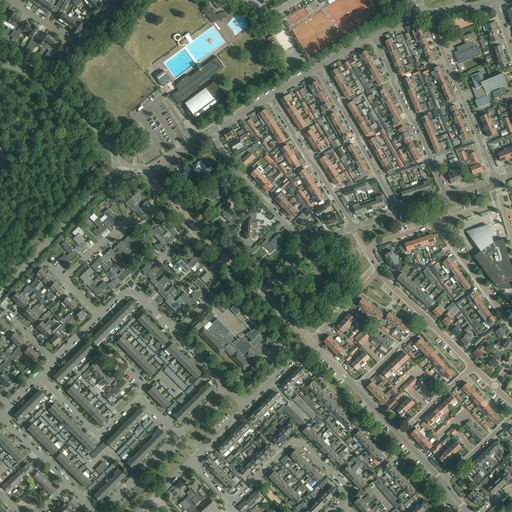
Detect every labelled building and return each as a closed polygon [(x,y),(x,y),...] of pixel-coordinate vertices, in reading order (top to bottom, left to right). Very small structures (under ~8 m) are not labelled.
[(44,0),(39,7),(44,11),(49,3),(51,1),(48,0),(47,2),(44,0)] [(49,3),(44,11),(50,14),(54,7),(52,5),(54,1),(52,0),(51,0),(51,1),(49,3)] [(92,0),(88,5),(92,9),(98,3),(95,0),(92,0)] [(218,9),(227,5),(225,0),(215,0),(213,2),(218,9)] [(92,9),(90,11),(95,15),(93,16),(96,19),(101,14),(99,11),(104,7),(99,2),(98,3),(92,9)] [(226,13),(227,12),(226,12),(226,11),(216,15),(210,7),(204,11),(213,23),(228,17),(226,13)] [(16,15),(16,16),(17,14),(12,11),(5,21),(10,24),(16,15)] [(63,24),(68,16),(63,13),(58,20),(63,24)] [(16,15),(10,24),(15,28),(21,19),(16,16),(16,15)] [(68,16),(63,24),(68,27),(74,17),(72,15),(70,18),(68,16)] [(463,15),(462,26),(471,26),(471,15),(463,15)] [(74,17),(68,27),(73,30),(78,23),(75,21),(77,19),(74,17)] [(73,30),(72,32),(77,35),(81,29),(84,31),(88,25),(85,23),(84,25),(79,21),(78,23),(73,30)] [(490,22),(484,24),(484,26),(486,26),(488,31),(496,29),(494,23),(491,24),(490,22)] [(33,27),(32,26),(27,23),(21,32),(27,35),(33,27)] [(33,27),(27,35),(32,39),(39,29),(33,25),(32,26),(33,27)] [(423,33),(421,28),(415,30),(413,31),(415,37),(423,33)] [(496,29),(488,31),(490,37),(498,34),(496,29)] [(473,46),(474,46),(478,44),(473,32),(462,37),(465,43),(466,44),(466,45),(469,44),(470,46),(472,45),(473,46)] [(49,38),(50,36),(45,33),(38,43),(43,47),(49,38)] [(426,39),(423,33),(415,37),(417,42),(420,41),(426,39)] [(403,41),(405,40),(402,34),(396,36),(398,43),(403,41)] [(490,37),(491,40),(489,40),(491,46),(497,44),(496,41),(499,40),(498,34),(490,37)] [(271,44),(276,41),(273,36),(267,39),(271,44)] [(54,41),(49,38),(43,47),(48,50),(54,41)] [(393,45),(391,39),(385,42),(387,47),(393,45)] [(420,45),(421,47),(422,47),(428,45),(426,39),(420,41),(421,44),(420,45)] [(459,64),(481,54),(477,46),(474,48),(473,46),(472,45),(470,46),(469,44),(466,45),(466,44),(457,48),(459,51),(455,53),(456,55),(459,64)] [(497,44),(491,46),(490,46),(492,52),(494,51),(495,54),(503,51),(501,45),(498,46),(497,44)] [(65,46),(64,47),(61,45),(56,53),(59,55),(58,56),(63,60),(70,50),(70,49),(70,48),(66,45),(66,46),(65,46)] [(395,50),(393,45),(387,47),(390,53),(395,50)] [(428,45),(422,47),(421,47),(419,48),(422,54),(424,53),(430,50),(428,45)] [(399,49),(395,50),(390,53),(392,59),(401,55),(399,49)] [(369,56),(366,51),(362,53),(361,50),(355,53),(357,56),(359,55),(362,60),(364,59),(369,56)] [(433,56),(430,50),(424,53),(427,58),(433,56)] [(497,59),(505,57),(503,51),(495,54),(496,57),(494,58),(494,60),(497,59)] [(50,55),(46,61),(50,64),(54,58),(50,55)] [(401,55),(392,59),(394,64),(400,62),(403,60),(401,55)] [(369,56),(364,59),(367,64),(372,61),(369,56)] [(425,61),(428,60),(429,64),(435,61),(433,56),(427,58),(425,59),(425,61)] [(188,97),(193,92),(198,89),(197,87),(224,67),(216,57),(202,67),(200,65),(196,67),(198,70),(189,77),(188,75),(177,83),(178,84),(175,86),(178,90),(178,91),(179,92),(173,97),(175,100),(178,99),(182,105),(190,99),(188,97)] [(505,57),(497,59),(499,65),(497,66),(498,68),(505,66),(504,64),(507,63),(505,57)] [(372,61),(367,64),(370,70),(375,67),(372,61)] [(421,65),(419,61),(416,63),(418,68),(419,69),(422,70),(425,68),(424,64),(421,65)] [(344,64),(347,70),(352,68),(348,62),(344,64)] [(401,64),(400,62),(394,64),(397,70),(407,65),(405,66),(404,63),(401,64)] [(407,65),(397,70),(399,75),(401,74),(402,77),(413,73),(412,70),(409,71),(407,65)] [(433,69),(435,71),(431,73),(433,76),(434,75),(442,72),(439,66),(433,69)] [(375,67),(370,70),(366,71),(368,74),(369,74),(370,76),(378,72),(375,67)] [(342,73),(339,68),(330,73),(332,77),(334,76),(335,78),(342,73)] [(420,71),(419,71),(418,70),(413,73),(414,76),(419,74),(420,76),(421,79),(423,78),(422,75),(420,71)] [(164,71),(155,77),(163,87),(171,81),(164,71)] [(381,77),(378,72),(370,76),(373,81),(374,81),(381,77)] [(444,77),(442,72),(434,75),(436,80),(438,80),(444,77)] [(503,74),(485,81),(481,72),(471,76),(475,87),(473,88),(478,99),(475,100),(478,109),(491,103),(490,101),(491,100),(495,98),(492,93),(504,88),(508,86),(508,85),(507,86),(506,84),(507,84),(504,76),(503,76),(502,75),(503,74)] [(345,78),(342,73),(335,78),(338,83),(343,80),(345,78)] [(384,82),(381,77),(374,81),(375,84),(377,82),(379,85),(384,82)] [(444,77),(438,80),(439,82),(436,84),(438,86),(446,83),(444,77)] [(343,80),(338,83),(341,88),(346,85),(343,80)] [(320,87),(317,81),(309,86),(312,91),(320,87)] [(415,81),(405,85),(408,91),(413,89),(412,86),(416,84),(415,81)] [(193,102),(191,103),(190,101),(184,106),(190,114),(189,115),(190,116),(191,116),(192,118),(193,118),(214,102),(224,95),(214,82),(204,89),(205,90),(191,100),(193,102)] [(368,84),(368,85),(364,86),(367,92),(366,92),(368,95),(372,92),(372,93),(377,90),(376,87),(371,89),(368,84)] [(346,85),(341,88),(344,93),(351,89),(349,86),(347,87),(346,85)] [(312,91),(315,96),(317,95),(323,92),(320,87),(312,91)] [(449,88),(443,91),(444,94),(440,95),(442,98),(451,94),(449,88)] [(504,88),(492,93),(495,98),(495,99),(500,96),(501,99),(511,95),(510,92),(507,93),(504,88)] [(356,96),(351,89),(344,93),(347,99),(347,98),(348,100),(356,96)] [(380,98),(388,94),(385,89),(377,93),(380,98)] [(319,97),(317,99),(318,101),(320,100),(326,97),(323,92),(317,95),(319,97)] [(364,102),(368,100),(364,93),(363,93),(353,99),(354,101),(363,96),(366,101),(364,102)] [(391,99),(388,94),(380,98),(383,104),(391,99)] [(442,98),(445,106),(452,104),(450,101),(453,100),(451,94),(442,98)] [(284,105),(291,101),(287,96),(281,100),(284,105)] [(320,100),(318,101),(319,103),(318,103),(320,107),(329,102),(326,97),(320,100)] [(391,99),(383,104),(386,109),(389,107),(394,105),(391,99)] [(291,101),(284,105),(287,110),(294,106),(292,103),(294,102),(292,100),(291,101)] [(356,107),(353,101),(348,105),(351,110),(356,107)] [(329,102),(320,107),(323,111),(321,112),(323,115),(332,110),(331,108),(332,107),(329,102)] [(420,105),(415,108),(417,113),(425,110),(424,107),(425,106),(424,104),(420,105)] [(356,107),(351,110),(354,115),(362,110),(359,105),(356,107)] [(397,110),(394,105),(389,107),(391,113),(397,110)] [(455,105),(450,108),(447,109),(450,114),(458,111),(455,105)] [(294,106),(287,110),(291,115),(297,111),(294,106)] [(257,115),(260,120),(263,118),(270,114),(266,109),(257,115)] [(362,110),(354,115),(357,120),(365,116),(362,110)] [(397,110),(391,113),(394,118),(400,115),(397,110)] [(300,116),(297,111),(291,115),(294,120),(300,116)] [(460,116),(458,111),(450,114),(449,114),(452,120),(454,119),(460,116)] [(338,118),(335,113),(333,114),(331,112),(325,115),(328,119),(329,123),(338,118)] [(491,119),(489,113),(480,117),(482,122),(491,119)] [(270,114),(263,118),(260,120),(264,125),(267,123),(273,119),(270,114)] [(400,115),(394,118),(392,119),(395,124),(393,125),(394,128),(402,123),(401,121),(403,120),(400,115)] [(304,121),(300,116),(294,120),(297,125),(304,121)] [(365,116),(357,120),(360,125),(368,121),(365,116)] [(482,122),(484,127),(493,124),(492,121),(495,120),(494,118),(494,117),(491,119),(482,122)] [(341,123),(338,118),(329,123),(332,128),(341,123)] [(267,123),(268,126),(265,128),(267,130),(270,128),(270,129),(276,124),(273,119),(267,123)] [(304,121),(297,125),(301,130),(307,126),(305,123),(307,122),(306,119),(304,121)] [(432,120),(430,122),(424,124),(426,129),(435,126),(432,120)] [(368,121),(360,125),(363,131),(371,126),(368,121)] [(457,124),(452,126),(455,132),(456,131),(465,128),(463,122),(457,124)] [(494,126),(497,125),(496,122),(493,124),(484,127),(486,132),(495,129),(494,126)] [(338,131),(344,128),(341,123),(332,128),(335,133),(338,131)] [(276,124),(270,129),(273,134),(279,130),(276,124)] [(366,136),(374,131),(372,128),(374,127),(372,125),(371,126),(363,131),(366,136)] [(435,126),(426,129),(428,135),(434,132),(437,131),(435,126)] [(399,137),(407,132),(404,127),(396,131),(399,137)] [(338,131),(335,133),(338,138),(339,138),(347,134),(344,128),(338,131)] [(465,128),(456,131),(458,137),(459,136),(467,133),(465,128)] [(234,129),(231,131),(231,130),(224,134),(226,138),(232,135),(234,137),(237,135),(234,129)] [(309,139),(315,135),(312,129),(305,133),(309,139)] [(497,134),(495,129),(486,132),(489,137),(497,134)] [(283,135),(279,130),(273,134),(276,138),(276,139),(283,135)] [(242,140),(251,135),(248,131),(239,136),(242,140)] [(408,134),(407,132),(399,137),(398,137),(399,140),(403,138),(404,141),(410,138),(411,137),(409,134),(408,134)] [(469,139),(467,133),(459,136),(463,145),(471,142),(469,139)] [(347,134),(339,138),(344,146),(351,141),(350,139),(347,134)] [(378,139),(375,134),(368,139),(369,141),(372,147),(380,142),(382,141),(380,138),(378,139)] [(276,139),(276,138),(275,139),(276,141),(278,140),(280,144),(286,140),(283,135),(276,139)] [(318,140),(315,135),(309,139),(312,144),(318,140)] [(410,138),(404,141),(407,146),(413,143),(410,138)] [(239,149),(244,146),(240,139),(231,145),(234,150),(238,148),(239,149)] [(312,144),(315,149),(321,145),(320,142),(318,140),(312,144)] [(380,142),(372,147),(375,152),(383,147),(380,142)] [(439,144),(433,146),(435,152),(436,151),(437,154),(445,151),(442,142),(439,143),(439,144)] [(413,143),(407,146),(405,147),(406,149),(408,152),(416,148),(413,143)] [(353,144),(347,147),(344,149),(346,151),(349,150),(350,152),(350,153),(356,150),(353,144)] [(282,146),(280,147),(275,150),(277,154),(282,150),(284,154),(291,150),(287,145),(283,148),(282,146)] [(321,145),(315,149),(318,154),(325,150),(321,145)] [(383,147),(375,152),(378,157),(383,154),(386,152),(383,147)] [(416,148),(408,152),(411,158),(412,157),(413,156),(419,153),(416,148)] [(502,149),(497,151),(501,162),(507,160),(503,151),(502,149)] [(511,158),(508,149),(503,151),(507,160),(511,158)] [(284,154),(281,156),(283,159),(286,157),(288,160),(294,155),(295,154),(293,151),(292,152),(291,150),(284,154)] [(350,153),(350,152),(347,154),(350,159),(351,159),(353,158),(359,155),(356,150),(350,153)] [(467,165),(469,164),(474,175),(474,174),(475,175),(477,174),(477,173),(483,170),(481,166),(480,164),(475,152),(470,154),(469,152),(465,153),(464,151),(459,153),(462,161),(465,160),(467,165)] [(245,166),(250,162),(250,163),(255,158),(250,153),(241,162),(245,166)] [(419,153),(413,156),(416,162),(422,159),(419,153)] [(386,159),(383,154),(378,157),(381,162),(386,159)] [(261,161),(264,164),(270,158),(267,155),(261,161)] [(297,160),(294,155),(288,160),(291,164),(297,160)] [(353,158),(351,159),(352,161),(355,160),(356,163),(362,160),(359,155),(353,158)] [(329,161),(326,156),(320,160),(323,165),(329,161)] [(389,157),(386,159),(381,162),(384,167),(392,163),(389,157)] [(332,159),(329,161),(323,165),(326,170),(332,166),(331,163),(334,161),(332,159)] [(300,165),(297,160),(291,164),(294,170),(300,165)] [(356,163),(358,166),(355,167),(357,170),(359,168),(365,165),(362,160),(356,163)] [(197,173),(199,171),(206,178),(210,174),(209,173),(213,169),(210,167),(207,169),(203,165),(204,164),(201,161),(199,162),(200,164),(194,170),(197,173)] [(455,181),(464,178),(458,162),(451,164),(452,169),(450,170),(451,173),(452,173),(455,181)] [(384,167),(387,173),(395,168),(392,163),(384,167)] [(368,170),(365,165),(359,168),(357,170),(361,177),(363,177),(369,174),(367,171),(368,170)] [(332,166),(326,170),(329,175),(336,171),(332,166)] [(191,170),(188,167),(180,175),(184,180),(187,178),(186,177),(188,175),(187,174),(191,170)] [(261,174),(256,169),(251,175),(255,179),(261,174)] [(299,180),(302,178),(308,174),(305,169),(299,173),(300,176),(298,177),(299,180)] [(281,175),(282,176),(283,174),(281,171),(279,173),(274,178),(276,180),(281,175)] [(339,175),(336,171),(329,175),(333,180),(339,176),(339,175)] [(261,174),(255,179),(259,183),(265,178),(261,174)] [(311,179),(308,174),(302,178),(305,183),(311,179)] [(339,176),(333,180),(336,185),(342,181),(340,178),(343,177),(341,174),(339,175),(339,176)] [(265,178),(259,183),(263,187),(269,182),(272,179),(271,177),(270,178),(267,176),(265,178)] [(311,179),(305,183),(307,186),(305,187),(307,189),(315,184),(311,179)] [(376,179),(370,181),(371,184),(372,187),(378,185),(376,179)] [(426,182),(425,179),(423,180),(424,185),(426,191),(432,189),(429,181),(426,182)] [(284,183),(281,187),(283,189),(290,183),(287,180),(284,183)] [(273,186),(269,182),(263,187),(268,192),(269,191),(271,193),(277,188),(274,185),(273,186)] [(409,187),(406,188),(409,196),(415,195),(412,186),(411,183),(408,184),(409,187)] [(315,184),(307,189),(308,192),(310,191),(312,193),(318,189),(315,184)] [(418,184),(412,186),(415,195),(420,193),(419,187),(418,184)] [(211,198),(212,199),(213,199),(215,199),(215,198),(216,198),(216,197),(220,197),(217,185),(210,187),(209,188),(208,187),(205,189),(209,195),(208,195),(209,198),(211,198)] [(353,187),(344,190),(345,196),(355,193),(354,189),(353,187)] [(178,192),(184,198),(187,195),(181,189),(178,192)] [(312,193),(314,196),(312,197),(313,199),(315,198),(321,194),(318,189),(312,193)] [(279,204),(285,198),(283,196),(285,194),(283,192),(275,199),(276,201),(275,202),(278,204),(279,203),(279,204)] [(135,212),(138,209),(136,206),(135,207),(133,205),(139,198),(135,194),(125,204),(127,207),(126,207),(129,210),(130,209),(134,213),(135,212)] [(321,194),(315,198),(313,199),(311,201),(313,203),(317,201),(318,203),(325,199),(321,194)] [(383,196),(382,196),(381,196),(375,198),(376,198),(379,207),(384,205),(383,199),(384,199),(383,195),(383,196)] [(279,204),(283,208),(289,202),(286,200),(285,198),(279,204)] [(289,202),(283,208),(285,210),(284,211),(286,213),(287,212),(293,207),(291,204),(296,200),(294,198),(289,202)] [(376,198),(370,200),(373,209),(379,207),(376,198)] [(373,209),(370,200),(364,202),(367,211),(373,209)] [(145,202),(138,209),(135,212),(144,221),(149,217),(146,214),(146,215),(143,213),(150,206),(145,202)] [(364,202),(359,204),(360,207),(362,213),(367,211),(364,202)] [(293,207),(287,212),(292,217),(297,211),(295,209),(298,206),(296,204),(293,207)] [(308,207),(305,204),(300,209),(302,212),(308,207)] [(356,215),(356,214),(356,216),(360,215),(359,213),(362,213),(360,207),(359,204),(358,204),(353,206),(356,215)] [(230,208),(228,205),(222,210),(224,213),(222,214),(227,219),(231,216),(233,218),(230,220),(234,224),(237,222),(236,221),(239,218),(230,208)] [(326,209),(324,205),(315,210),(318,214),(326,209)] [(200,212),(205,216),(210,211),(206,206),(200,212)] [(312,212),(308,207),(303,212),(306,215),(307,217),(312,212)] [(108,209),(103,213),(107,217),(102,222),(108,228),(118,219),(108,209)] [(337,221),(335,216),(334,213),(323,217),(326,225),(327,226),(336,223),(335,222),(337,221)] [(213,216),(204,224),(207,227),(215,219),(213,216)] [(102,222),(97,217),(93,221),(93,222),(100,228),(97,231),(96,229),(93,232),(98,237),(108,228),(102,222)] [(312,230),(314,223),(301,219),(300,225),(308,227),(308,229),(312,230)] [(245,224),(245,229),(243,229),(242,229),(241,231),(240,232),(241,234),(243,234),(244,234),(244,238),(252,239),(253,225),(256,225),(256,221),(248,220),(247,222),(246,224),(245,224)] [(179,235),(169,224),(166,221),(161,225),(171,235),(168,238),(167,236),(165,238),(165,239),(168,242),(170,244),(179,235)] [(493,242),(491,236),(488,225),(467,232),(481,251),(474,257),(481,266),(482,266),(483,268),(482,268),(495,285),(496,285),(498,287),(500,288),(502,289),(504,288),(505,288),(507,288),(509,288),(511,288),(511,267),(510,260),(509,261),(509,258),(504,239),(493,242)] [(78,227),(75,230),(78,232),(81,235),(84,233),(78,227)] [(165,239),(165,238),(155,228),(149,234),(153,238),(154,236),(160,243),(158,245),(156,244),(154,246),(159,251),(168,242),(165,239)] [(132,233),(122,242),(127,247),(130,245),(128,244),(131,241),(137,248),(141,243),(132,233)] [(276,248),(284,240),(285,240),(279,234),(272,241),(272,242),(270,244),(270,243),(267,240),(261,246),(263,248),(265,246),(266,247),(266,248),(272,253),(271,253),(271,254),(277,248),(276,248)] [(74,250),(77,253),(78,254),(87,245),(77,235),(73,239),(79,245),(77,248),(76,247),(74,250)] [(432,245),(431,243),(435,242),(432,235),(426,237),(429,246),(432,245)] [(426,237),(419,239),(421,246),(422,249),(426,248),(426,247),(429,246),(426,237)] [(419,239),(412,242),(414,249),(418,248),(421,246),(419,239)] [(74,250),(67,243),(65,240),(61,244),(64,247),(63,247),(69,254),(67,256),(66,256),(63,258),(68,263),(77,253),(74,250)] [(121,241),(112,250),(116,255),(118,252),(120,249),(127,256),(131,251),(127,247),(122,242),(121,241)] [(407,251),(413,249),(413,251),(415,251),(414,249),(412,242),(405,244),(407,251)] [(111,249),(101,258),(106,263),(108,260),(107,259),(110,257),(116,263),(121,259),(116,255),(112,250),(111,249)] [(387,261),(396,257),(400,254),(399,251),(394,254),(392,251),(384,255),(387,261)] [(440,259),(445,255),(442,251),(437,255),(438,257),(440,259)] [(201,268),(206,264),(197,255),(187,264),(191,269),(197,263),(200,265),(198,267),(199,267),(198,269),(199,270),(201,269),(201,268)] [(106,263),(101,258),(100,257),(91,266),(95,271),(98,268),(97,268),(100,265),(106,271),(110,267),(106,263)] [(396,257),(387,261),(391,267),(394,265),(397,271),(402,268),(399,263),(396,257)] [(442,263),(446,268),(453,262),(449,257),(448,258),(446,257),(441,261),(442,263)] [(191,269),(187,264),(181,259),(172,268),(176,273),(179,270),(178,269),(180,267),(186,273),(191,269)] [(449,272),(452,271),(457,267),(453,262),(446,268),(449,272)] [(117,278),(120,281),(121,282),(131,273),(121,263),(117,267),(123,274),(121,276),(120,275),(117,278)] [(152,270),(149,267),(150,267),(148,264),(142,270),(144,272),(143,273),(146,276),(147,275),(151,279),(154,276),(161,269),(157,265),(152,270)] [(206,264),(201,268),(204,271),(205,270),(207,272),(200,279),(205,283),(215,273),(212,270),(213,269),(211,267),(210,268),(206,264)] [(451,275),(453,277),(460,272),(457,267),(452,271),(453,273),(451,275)] [(36,274),(38,277),(29,286),(31,288),(35,284),(38,281),(40,279),(46,273),(44,272),(45,271),(42,268),(42,269),(41,269),(39,271),(37,269),(32,273),(34,276),(36,274)] [(79,277),(83,282),(83,283),(85,286),(86,285),(88,287),(93,282),(91,279),(89,281),(87,279),(94,272),(89,268),(79,277)] [(430,274),(432,273),(428,268),(426,268),(423,271),(428,277),(429,275),(430,276),(431,275),(430,274)] [(120,281),(117,278),(110,271),(106,275),(112,281),(109,284),(109,283),(106,285),(107,287),(109,288),(111,290),(120,281)] [(453,277),(456,282),(464,277),(460,272),(453,277)] [(50,278),(46,273),(40,279),(45,284),(50,278)] [(402,284),(407,278),(402,273),(397,279),(402,284)] [(429,275),(428,277),(429,279),(429,280),(432,283),(434,281),(436,279),(432,273),(430,274),(431,275),(430,276),(429,275)] [(154,276),(151,279),(150,281),(159,290),(162,287),(169,280),(164,276),(158,282),(156,279),(154,276)] [(460,287),(462,285),(467,281),(464,277),(456,282),(460,287)] [(407,278),(402,284),(408,288),(413,283),(413,282),(407,278)] [(196,290),(194,292),(199,298),(208,289),(198,279),(194,283),(200,289),(198,292),(196,290)] [(413,283),(408,288),(413,293),(420,286),(421,284),(416,279),(413,282),(413,283)] [(31,288),(33,291),(38,286),(37,286),(40,283),(38,281),(35,284),(31,288)] [(466,290),(471,286),(467,281),(462,285),(466,290)] [(49,293),(46,295),(49,298),(59,287),(55,282),(49,288),(51,290),(49,292),(49,293)] [(93,282),(88,287),(97,296),(107,287),(106,285),(103,282),(97,288),(94,286),(95,285),(93,282)] [(162,287),(159,290),(157,291),(166,301),(169,298),(170,297),(176,291),(172,286),(166,293),(163,290),(164,289),(162,287)] [(420,286),(413,293),(418,298),(424,292),(421,290),(422,288),(420,286)] [(64,291),(59,287),(49,298),(51,300),(56,295),(58,297),(64,291)] [(448,294),(446,292),(445,291),(436,300),(439,303),(448,294)] [(475,291),(467,297),(470,302),(473,300),(478,296),(475,291)] [(199,298),(194,292),(191,295),(193,297),(190,299),(184,293),(180,297),(184,302),(190,307),(199,298)] [(426,295),(424,292),(418,298),(424,303),(429,297),(431,295),(428,292),(426,295)] [(22,297),(24,295),(22,293),(19,295),(17,293),(12,298),(16,303),(22,297)] [(460,293),(453,298),(456,301),(462,296),(460,293)] [(67,306),(73,301),(68,296),(62,302),(67,306)] [(462,297),(455,302),(457,305),(460,303),(464,300),(466,299),(464,296),(462,297)] [(471,305),(475,303),(477,305),(482,301),(478,296),(473,300),(470,302),(469,303),(471,305)] [(26,302),(22,297),(16,303),(21,308),(26,302)] [(174,312),(184,302),(180,297),(173,303),(171,301),(172,299),(170,297),(169,298),(166,301),(165,302),(174,312)] [(434,302),(429,297),(424,303),(429,308),(434,302)] [(361,312),(361,311),(367,302),(362,299),(358,305),(360,306),(358,310),(361,312)] [(46,308),(49,310),(55,304),(53,301),(46,308)] [(73,301),(67,306),(72,311),(77,305),(73,301)] [(437,305),(439,306),(433,312),(436,314),(435,315),(437,317),(438,317),(444,311),(441,309),(445,305),(441,301),(437,305)] [(482,301),(477,305),(480,310),(485,306),(482,301)] [(129,302),(125,306),(130,312),(135,308),(129,302)] [(367,302),(361,311),(366,314),(372,305),(367,302)] [(449,311),(455,305),(453,302),(446,309),(449,311)] [(36,305),(31,311),(28,308),(30,307),(28,305),(23,310),(25,312),(23,314),(28,318),(38,308),(36,305)] [(241,312),(234,305),(230,309),(237,316),(241,312)] [(371,318),(373,315),(377,309),(372,305),(366,314),(371,318)] [(463,316),(455,305),(449,311),(454,317),(455,316),(459,320),(463,316)] [(130,312),(125,306),(121,310),(126,316),(130,312)] [(478,311),(482,316),(489,311),(485,306),(480,310),(478,311)] [(38,308),(28,318),(32,323),(34,322),(36,324),(40,320),(42,317),(37,313),(40,310),(38,308)] [(385,314),(377,309),(373,315),(378,318),(378,319),(380,321),(385,314)] [(76,320),(79,322),(86,315),(81,310),(76,315),(79,318),(76,320)] [(121,310),(116,315),(122,320),(126,316),(121,310)] [(258,352),(262,348),(265,351),(273,343),(267,337),(264,340),(259,335),(262,332),(257,328),(246,335),(252,340),(249,343),(246,340),(242,340),(242,339),(237,339),(238,340),(236,341),(228,334),(231,332),(218,319),(212,324),(209,322),(215,316),(211,311),(193,328),(198,333),(203,327),(204,327),(198,333),(220,355),(225,350),(232,357),(232,358),(244,370),(246,371),(244,373),(250,378),(258,370),(250,361),(256,354),(258,356),(260,354),(258,352)] [(482,316),(485,321),(492,316),(489,311),(482,316)] [(42,317),(44,320),(50,314),(48,312),(42,317)] [(449,320),(453,316),(449,312),(445,316),(446,317),(443,321),(448,327),(452,323),(449,320)] [(70,313),(63,319),(61,321),(64,323),(72,315),(70,313)] [(385,319),(390,322),(394,316),(389,313),(385,319)] [(350,314),(346,318),(351,323),(353,325),(355,323),(353,321),(355,319),(350,314)] [(116,315),(112,319),(118,324),(122,320),(116,315)] [(148,319),(143,315),(138,320),(142,325),(148,319)] [(390,322),(395,326),(399,319),(394,316),(390,322)] [(467,322),(463,316),(460,319),(462,320),(458,324),(455,327),(456,327),(451,332),(456,337),(457,336),(461,333),(459,330),(467,322)] [(485,321),(490,328),(496,323),(495,321),(496,321),(492,316),(485,321)] [(346,318),(341,323),(347,328),(351,323),(346,318)] [(112,319),(108,323),(113,329),(118,324),(112,319)] [(152,323),(148,319),(142,325),(146,329),(152,323)] [(395,326),(398,327),(395,331),(398,332),(400,329),(404,322),(399,319),(395,326)] [(54,323),(52,321),(49,324),(47,326),(41,332),(46,337),(51,331),(49,328),(54,323)] [(41,332),(47,326),(42,322),(36,327),(41,332)] [(400,329),(405,332),(410,326),(404,322),(400,329)] [(5,323),(0,328),(0,333),(2,331),(5,333),(10,328),(5,323)] [(52,331),(54,333),(62,325),(59,323),(52,331)] [(113,329),(108,323),(104,327),(109,333),(113,329)] [(156,327),(152,323),(146,329),(150,333),(156,327)] [(343,332),(347,328),(341,323),(337,327),(343,332)] [(104,327),(99,331),(105,337),(109,333),(104,327)] [(160,332),(156,327),(150,333),(154,337),(160,332)] [(65,336),(60,331),(61,331),(59,328),(55,332),(57,334),(56,335),(50,341),(55,346),(65,336)] [(493,328),(488,332),(490,334),(492,333),(495,337),(496,336),(499,339),(506,334),(505,334),(501,328),(496,332),(493,328)] [(360,333),(366,339),(369,337),(363,330),(360,333)] [(105,337),(99,331),(95,335),(101,341),(105,337)] [(164,336),(160,332),(154,337),(158,342),(164,336)] [(464,338),(461,340),(461,341),(460,342),(464,345),(465,347),(466,346),(473,339),(471,336),(467,332),(463,337),(464,338)] [(14,343),(19,337),(15,333),(9,338),(14,343)] [(360,333),(357,335),(364,342),(366,339),(360,333)] [(376,342),(380,337),(374,333),(370,338),(376,342)] [(101,341),(95,335),(91,340),(96,346),(101,341)] [(364,342),(357,335),(355,338),(356,340),(361,345),(364,342)] [(164,336),(158,342),(163,346),(169,340),(164,336)] [(324,341),(328,345),(334,340),(330,336),(324,341)] [(384,339),(380,337),(376,342),(382,346),(386,340),(385,340),(387,337),(386,336),(384,339)] [(484,338),(482,336),(479,338),(479,337),(473,343),(476,346),(484,338)] [(19,337),(14,343),(12,345),(14,348),(16,345),(19,348),(24,342),(19,337)] [(121,347),(127,341),(122,337),(117,342),(121,347)] [(415,344),(420,348),(425,343),(421,338),(415,344)] [(473,353),(473,354),(477,359),(478,358),(479,358),(484,353),(483,353),(482,351),(485,348),(486,347),(486,343),(485,342),(487,340),(485,338),(484,338),(476,346),(478,348),(473,353)] [(328,345),(332,350),(338,345),(340,343),(336,339),(334,340),(328,345)] [(511,344),(511,343),(507,340),(507,341),(504,339),(496,345),(502,349),(506,352),(508,350),(511,344)] [(392,344),(386,340),(382,346),(388,350),(392,344)] [(131,345),(127,341),(121,347),(125,351),(131,345)] [(83,348),(89,353),(93,349),(87,343),(83,348)] [(420,348),(424,353),(429,347),(425,343),(420,348)] [(171,354),(176,348),(172,344),(166,350),(171,354)] [(135,350),(131,345),(125,351),(129,355),(135,350)] [(332,350),(337,354),(344,348),(342,346),(341,348),(338,345),(332,350)] [(24,353),(26,355),(24,357),(26,359),(28,357),(34,352),(29,347),(24,353)] [(424,353),(428,357),(433,352),(429,347),(424,353)] [(83,348),(79,352),(84,357),(89,353),(83,348)] [(176,348),(171,354),(175,358),(181,352),(176,348)] [(337,354),(341,359),(346,354),(344,351),(345,350),(344,348),(337,354)] [(139,354),(135,350),(129,355),(133,359),(139,354)] [(11,361),(17,354),(15,352),(9,358),(11,361)] [(34,352),(28,357),(33,362),(38,356),(34,352)] [(84,357),(79,352),(74,356),(80,362),(84,357)] [(181,352),(175,358),(179,362),(185,357),(181,352)] [(365,352),(361,356),(366,362),(370,357),(365,352)] [(404,352),(400,356),(405,362),(406,363),(408,361),(407,360),(409,358),(404,352)] [(428,360),(430,359),(432,361),(437,356),(433,352),(428,357),(426,358),(428,360)] [(497,352),(495,354),(493,356),(499,360),(502,356),(497,352)] [(17,354),(11,361),(13,363),(19,356),(17,354)] [(139,354),(133,359),(138,364),(143,358),(145,356),(143,354),(141,356),(139,354)] [(80,362),(74,356),(70,360),(76,366),(80,362)] [(361,356),(356,360),(361,366),(366,362),(361,356)] [(400,356),(395,360),(401,366),(405,362),(400,356)] [(432,361),(436,366),(441,361),(437,356),(432,361)] [(189,361),(185,357),(179,362),(183,366),(189,361)] [(11,361),(9,358),(2,365),(4,367),(11,361)] [(143,358),(138,364),(142,368),(147,362),(143,358)] [(494,369),(499,363),(494,358),(489,363),(486,366),(490,369),(492,366),(494,369)] [(352,364),(357,370),(361,366),(356,360),(354,362),(351,359),(349,362),(352,364)] [(70,360),(66,364),(72,370),(76,366),(70,360)] [(396,370),(401,366),(395,360),(391,365),(396,370)] [(13,363),(11,361),(4,367),(6,369),(13,363)] [(193,365),(189,361),(183,366),(187,371),(193,365)] [(436,366),(440,370),(446,365),(441,361),(436,366)] [(147,362),(142,368),(146,372),(152,367),(147,362)] [(95,363),(89,369),(95,375),(96,374),(101,369),(95,363)] [(66,364),(62,369),(67,374),(72,370),(66,364)] [(197,369),(193,365),(187,371),(191,375),(197,369)] [(391,365),(387,369),(392,374),(394,372),(397,375),(399,373),(396,370),(391,365)] [(440,370),(444,375),(450,370),(446,365),(440,370)] [(29,366),(23,373),(25,375),(31,369),(29,366)] [(156,371),(152,367),(146,372),(150,377),(156,371)] [(308,376),(306,374),(300,368),(296,372),(302,378),(303,377),(305,380),(308,376)] [(67,374),(62,369),(57,373),(63,378),(67,374)] [(98,378),(101,381),(107,375),(108,374),(106,372),(105,373),(101,369),(96,374),(95,375),(93,377),(96,380),(98,378)] [(197,369),(191,375),(196,379),(201,373),(197,369)] [(387,369),(382,373),(387,378),(390,376),(392,379),(395,377),(392,374),(387,369)] [(454,374),(450,370),(444,375),(448,379),(454,374)] [(296,372),(291,377),(297,383),(302,378),(296,372)] [(25,375),(23,373),(16,379),(19,381),(25,375)] [(63,378),(57,373),(53,377),(59,383),(63,378)] [(11,374),(8,377),(2,383),(7,388),(13,382),(10,380),(13,377),(11,374)] [(113,381),(107,375),(101,381),(107,387),(113,381)] [(418,381),(416,383),(421,388),(426,383),(423,379),(425,378),(423,376),(421,378),(418,381)] [(115,383),(117,385),(123,391),(129,385),(123,379),(120,377),(118,379),(120,382),(118,384),(116,381),(115,383)] [(291,377),(287,381),(293,387),(297,383),(291,377)] [(293,387),(287,381),(282,386),(286,390),(290,394),(293,391),(291,389),(293,387)] [(312,391),(318,386),(314,381),(307,387),(310,389),(312,391)] [(373,382),(367,387),(371,392),(377,386),(373,382)] [(208,383),(203,387),(209,393),(213,388),(208,383)] [(426,383),(421,388),(426,393),(431,388),(433,386),(432,385),(430,387),(426,383)] [(462,388),(464,391),(462,392),(464,394),(471,387),(467,383),(462,388)] [(123,391),(117,385),(111,391),(117,397),(123,391)] [(375,396),(381,391),(382,389),(378,385),(377,386),(371,392),(373,393),(372,394),(375,396)] [(71,396),(77,390),(73,386),(67,391),(71,396)] [(148,392),(152,396),(158,391),(153,386),(148,392)] [(312,391),(316,396),(322,390),(318,386),(312,391)] [(203,387),(199,391),(205,397),(209,393),(203,387)] [(466,396),(467,394),(470,397),(476,392),(471,387),(464,394),(466,396)] [(431,388),(426,393),(430,398),(436,393),(431,388)] [(109,393),(106,395),(104,393),(103,395),(111,403),(117,397),(111,391),(109,389),(106,391),(109,393)] [(40,390),(35,395),(41,400),(45,396),(40,390)] [(81,394),(77,390),(71,396),(75,400),(81,394)] [(316,396),(320,401),(322,399),(326,395),(326,394),(327,394),(325,391),(324,392),(322,390),(316,396)] [(152,396),(156,400),(162,395),(161,395),(163,393),(161,391),(159,392),(158,391),(152,396)] [(199,391),(195,395),(201,401),(205,397),(199,391)] [(375,396),(379,400),(385,395),(381,391),(375,396)] [(275,392),(271,396),(277,402),(281,398),(275,392)] [(470,397),(474,401),(480,396),(476,392),(470,397)] [(85,399),(81,394),(75,400),(80,404),(85,399)] [(41,400),(35,395),(31,399),(37,404),(41,400)] [(156,400),(160,405),(166,399),(162,395),(156,400)] [(195,395),(191,400),(196,405),(201,401),(195,395)] [(322,402),(324,405),(331,399),(326,395),(322,399),(323,401),(322,402)] [(389,400),(385,395),(379,401),(384,405),(389,400)] [(452,395),(447,400),(453,405),(457,401),(452,395)] [(271,396),(266,401),(272,406),(277,402),(271,396)] [(474,401),(478,406),(484,401),(480,396),(474,401)] [(187,404),(192,409),(196,405),(191,400),(190,398),(188,401),(189,402),(187,403),(187,404)] [(410,398),(405,402),(411,407),(415,403),(410,398)] [(37,404),(31,399),(27,403),(33,409),(37,404)] [(85,399),(80,404),(84,408),(89,403),(89,402),(91,401),(89,399),(87,400),(85,399)] [(160,405),(165,409),(170,403),(166,399),(160,405)] [(331,399),(324,405),(329,410),(335,404),(335,403),(333,400),(332,401),(331,399)] [(447,400),(443,404),(448,409),(453,405),(447,400)] [(266,401),(262,405),(266,409),(268,407),(270,409),(272,407),(272,406),(266,401)] [(478,406),(482,410),(488,405),(484,401),(478,406)] [(405,402),(401,406),(406,412),(411,407),(405,402)] [(33,409),(27,403),(23,407),(28,413),(33,409)] [(94,407),(89,403),(84,408),(88,413),(94,407)] [(395,412),(396,411),(401,416),(406,412),(401,406),(398,403),(392,408),(395,412)] [(53,414),(59,408),(54,404),(49,410),(53,414)] [(187,404),(182,408),(188,414),(192,409),(187,404)] [(337,406),(335,404),(329,410),(333,414),(339,408),(340,407),(337,405),(337,406)] [(443,404),(439,408),(444,413),(448,409),(443,404)] [(262,405),(258,409),(264,415),(268,411),(266,409),(262,405)] [(482,410),(486,415),(492,409),(488,405),(482,410)] [(178,412),(184,418),(188,414),(182,408),(180,406),(179,408),(181,410),(178,412)] [(28,413),(23,407),(19,411),(24,417),(28,413)] [(96,409),(94,407),(88,413),(92,417),(98,411),(99,410),(97,408),(96,409)] [(59,408),(53,414),(57,418),(63,413),(59,408)] [(145,418),(143,416),(146,414),(140,408),(136,413),(141,418),(143,420),(145,418)] [(334,417),(335,416),(337,419),(343,413),(339,408),(333,414),(332,414),(334,417)] [(439,408),(434,412),(439,417),(444,413),(439,408)] [(258,409),(253,414),(257,418),(259,416),(261,418),(264,415),(258,409)] [(486,415),(488,417),(487,419),(488,421),(496,414),(492,409),(486,415)] [(179,422),(184,418),(178,412),(176,410),(174,413),(176,414),(174,416),(179,422)] [(24,417),(19,411),(14,416),(20,421),(24,417)] [(102,415),(98,411),(92,417),(96,421),(102,415)] [(434,412),(430,416),(435,422),(439,417),(434,412)] [(63,413),(57,418),(61,422),(67,417),(63,413)] [(141,418),(136,413),(132,417),(137,422),(141,418)] [(347,417),(343,413),(337,419),(339,421),(341,423),(347,417)] [(248,421),(253,426),(259,420),(257,418),(253,414),(249,418),(249,419),(248,421)] [(490,423),(492,421),(494,424),(500,418),(496,414),(488,421),(490,423)] [(102,415),(96,421),(101,425),(106,420),(102,415)] [(425,420),(430,426),(435,422),(430,416),(425,420)] [(67,417),(61,422),(65,427),(71,421),(67,417)] [(132,417),(127,421),(133,427),(137,422),(132,417)] [(347,417),(341,423),(346,428),(352,422),(347,417)] [(285,422),(283,424),(285,426),(285,425),(291,432),(296,428),(294,425),(296,423),(291,419),(289,421),(290,422),(288,424),(285,422)] [(474,427),(471,424),(472,422),(470,420),(464,426),(468,431),(474,427)] [(75,425),(71,421),(65,427),(70,431),(75,425)] [(127,421),(123,425),(129,431),(133,427),(127,421)] [(245,422),(240,427),(246,433),(251,428),(245,422)] [(352,422),(346,428),(350,432),(356,426),(352,422)] [(32,433),(37,428),(33,423),(27,429),(32,433)] [(75,425),(70,431),(74,435),(79,430),(75,425)] [(123,425),(119,429),(125,435),(129,431),(123,425)] [(269,428),(267,430),(269,432),(271,430),(274,433),(282,441),(287,437),(281,431),(280,432),(273,425),(270,428),(269,428)] [(284,428),(281,431),(287,437),(291,432),(285,425),(285,426),(283,427),(284,428)] [(303,432),(308,436),(314,430),(312,428),(312,429),(309,426),(303,432)] [(236,431),(242,437),(246,433),(240,427),(236,431)] [(474,427),(468,431),(473,436),(478,432),(478,431),(479,429),(477,427),(476,429),(474,427)] [(42,432),(37,428),(32,433),(36,438),(42,432)] [(159,431),(156,434),(162,439),(166,435),(161,429),(159,428),(158,430),(159,431)] [(125,435),(119,429),(115,434),(120,439),(122,440),(123,439),(122,438),(125,435)] [(410,434),(415,439),(420,433),(422,432),(421,430),(419,432),(416,429),(410,434)] [(79,430),(74,435),(78,439),(84,434),(79,430)] [(308,436),(312,441),(318,435),(315,433),(316,432),(314,430),(308,436)] [(236,431),(231,435),(237,442),(242,437),(236,431)] [(360,431),(355,436),(354,437),(358,441),(365,436),(360,431)] [(42,432),(36,438),(40,442),(46,436),(42,432)] [(478,432),(473,436),(478,442),(483,437),(478,432)] [(274,433),(272,435),(275,437),(272,440),(278,446),(282,441),(274,433)] [(425,438),(420,433),(415,439),(419,443),(425,438)] [(88,438),(84,434),(78,439),(82,444),(88,438)] [(115,434),(111,438),(116,444),(120,439),(115,434)] [(156,434),(152,438),(158,443),(162,439),(156,434)] [(262,434),(259,437),(262,440),(265,443),(268,440),(262,434)] [(231,435),(227,440),(233,446),(237,442),(231,435)] [(312,441),(317,445),(323,439),(321,437),(320,438),(318,435),(312,441)] [(46,436),(40,442),(44,446),(50,440),(46,436)] [(369,440),(365,436),(358,441),(363,446),(364,445),(369,440)] [(88,438),(82,444),(86,448),(92,442),(88,438)] [(106,442),(112,448),(116,444),(111,438),(106,442)] [(152,438),(148,442),(154,448),(158,443),(152,438)] [(429,442),(425,438),(419,443),(423,447),(429,442)] [(317,445),(321,450),(327,444),(324,441),(325,441),(323,439),(317,445)] [(7,440),(1,445),(6,450),(11,444),(7,440)] [(54,445),(50,440),(44,446),(48,450),(54,445)] [(227,440),(223,444),(229,450),(233,446),(227,440)] [(369,440),(364,445),(366,447),(365,448),(367,450),(368,449),(373,445),(369,440)] [(497,441),(493,445),(497,450),(498,451),(502,455),(504,453),(499,448),(501,446),(501,445),(503,443),(499,440),(497,442),(497,441)] [(96,447),(92,442),(86,448),(91,452),(96,447)] [(154,448),(148,442),(144,446),(150,452),(154,448)] [(433,447),(429,442),(423,447),(427,452),(433,447)] [(457,442),(454,444),(453,442),(451,444),(452,446),(457,452),(462,447),(457,442)] [(16,448),(11,444),(6,450),(10,454),(16,448)] [(223,444),(218,449),(224,455),(229,450),(223,444)] [(261,446),(269,454),(274,450),(268,444),(265,447),(263,444),(261,446)] [(327,444),(321,450),(325,454),(332,448),(334,446),(332,444),(329,446),(327,444)] [(58,449),(60,447),(58,445),(57,447),(54,445),(48,450),(53,455),(58,449)] [(144,446),(143,445),(141,447),(142,448),(140,450),(145,456),(150,452),(144,446)] [(373,445),(368,449),(370,451),(369,453),(371,455),(377,449),(373,445)] [(497,450),(493,445),(488,449),(493,454),(497,458),(499,457),(496,453),(498,451),(497,450)] [(261,446),(259,448),(261,450),(259,453),(265,459),(269,454),(261,446)] [(336,448),(334,446),(332,448),(325,454),(330,459),(336,453),(333,450),(336,448)] [(452,446),(448,450),(453,456),(457,452),(452,446)] [(20,452),(16,448),(10,454),(14,458),(20,452)] [(377,449),(371,455),(370,456),(372,458),(373,457),(375,460),(381,454),(377,449)] [(493,454),(488,449),(484,453),(493,462),(495,461),(491,456),(493,454)] [(140,450),(135,455),(141,460),(145,456),(140,450)] [(293,459),(295,461),(301,455),(296,450),(291,456),(293,458),(293,459)] [(448,450),(443,454),(449,460),(453,456),(448,450)] [(24,457),(20,452),(14,458),(18,462),(24,457)] [(61,463),(66,457),(62,453),(56,458),(61,463)] [(256,455),(254,457),(260,463),(265,459),(259,453),(256,455)] [(336,453),(330,459),(334,463),(341,456),(343,455),(341,453),(338,455),(336,453)] [(442,453),(440,455),(439,453),(436,455),(439,458),(444,464),(445,465),(448,462),(447,461),(449,460),(443,454),(442,453)] [(484,453),(480,457),(485,462),(486,460),(489,462),(491,464),(493,462),(484,453)] [(386,458),(381,454),(375,460),(381,466),(385,462),(383,461),(386,458)] [(135,455),(131,459),(137,465),(141,460),(135,455)] [(297,462),(300,464),(305,459),(301,455),(295,461),(296,462),(297,462)] [(341,456),(334,463),(339,468),(345,462),(342,459),(345,456),(343,455),(341,456)] [(66,457),(61,463),(65,467),(70,461),(66,457)] [(204,463),(209,468),(215,462),(210,457),(204,463)] [(252,459),(250,462),(256,468),(260,463),(254,457),(252,459)] [(485,462),(480,457),(476,461),(480,466),(480,465),(483,463),(487,468),(489,466),(487,464),(486,464),(485,462)] [(129,462),(127,463),(133,469),(137,465),(131,459),(129,458),(127,460),(129,462)] [(301,468),(303,469),(310,463),(305,459),(300,464),(302,467),(301,468)] [(75,465),(70,461),(65,467),(69,471),(75,465)] [(480,466),(476,461),(471,465),(476,470),(478,467),(480,470),(483,472),(485,470),(480,465),(480,466)] [(209,468),(213,472),(218,467),(219,466),(217,464),(215,462),(209,468)] [(245,462),(243,464),(245,466),(246,466),(251,472),(256,468),(250,462),(247,464),(245,462)] [(386,462),(383,465),(387,469),(385,470),(388,473),(389,472),(394,467),(390,463),(388,464),(386,462)] [(26,463),(20,469),(26,475),(32,469),(30,467),(31,465),(28,463),(27,464),(26,463)] [(301,472),(303,474),(306,471),(308,473),(314,468),(310,463),(303,469),(301,472)] [(243,464),(241,466),(243,468),(241,471),(247,477),(251,472),(246,466),(245,466),(243,464)] [(79,470),(75,465),(69,471),(73,475),(79,470)] [(213,472),(218,476),(222,472),(224,470),(222,468),(219,466),(218,467),(213,472)] [(349,466),(343,472),(348,476),(354,469),(356,468),(354,466),(351,468),(349,466)] [(389,472),(388,473),(392,477),(398,472),(394,467),(389,472)] [(310,477),(308,479),(310,481),(312,479),(319,472),(314,468),(308,473),(311,476),(310,477)] [(354,469),(348,476),(352,481),(358,475),(355,472),(356,471),(358,469),(356,468),(354,469)] [(14,475),(20,481),(26,475),(20,469),(14,475)] [(502,473),(500,475),(507,482),(511,478),(509,476),(511,474),(507,469),(505,471),(505,472),(503,474),(502,473)] [(79,470),(73,475),(77,480),(83,474),(79,470)] [(218,476),(222,481),(227,476),(228,475),(226,473),(224,470),(222,472),(218,476)] [(38,471),(37,472),(32,477),(38,483),(44,477),(38,471)] [(119,471),(115,475),(120,480),(124,476),(119,471)] [(280,471),(277,474),(275,471),(269,477),(274,482),(280,475),(282,473),(281,471),(280,471)] [(323,477),(319,472),(312,479),(314,481),(315,480),(317,482),(323,477)] [(398,472),(392,477),(394,480),(396,482),(398,481),(402,476),(398,472)] [(87,478),(83,474),(77,480),(82,484),(87,478)] [(8,481),(14,487),(20,481),(14,475),(8,481)] [(120,480),(115,475),(111,479),(116,484),(120,480)] [(222,481),(226,485),(232,479),(230,477),(228,475),(227,476),(222,481)] [(274,482),(278,486),(284,480),(281,478),(282,477),(280,475),(274,482)] [(352,481),(357,485),(360,481),(363,479),(361,476),(360,477),(358,475),(352,481)] [(462,478),(463,479),(459,483),(464,489),(472,481),(467,475),(466,476),(465,475),(462,478)] [(498,476),(499,478),(497,480),(502,486),(507,482),(500,475),(498,476)] [(324,481),(321,484),(322,485),(324,483),(324,484),(325,483),(330,478),(328,476),(324,481)] [(398,481),(396,482),(395,483),(397,485),(398,484),(401,486),(402,485),(407,481),(402,476),(398,481)] [(44,477),(38,483),(44,489),(50,483),(44,477)] [(87,478),(82,484),(86,488),(91,483),(87,478)] [(111,479),(107,483),(106,484),(111,489),(116,484),(111,479)] [(226,485),(231,490),(237,483),(235,481),(232,479),(226,485)] [(360,481),(357,485),(361,490),(367,484),(364,481),(365,480),(363,479),(360,481)] [(288,480),(286,483),(284,480),(278,486),(282,490),(291,482),(289,480),(288,481),(288,480)] [(493,481),(491,483),(498,490),(502,486),(497,480),(495,482),(493,481)] [(8,492),(14,487),(8,481),(2,487),(8,492)] [(104,486),(102,488),(107,493),(111,489),(106,484),(107,483),(105,481),(102,484),(104,486)] [(402,485),(401,486),(402,488),(404,491),(405,491),(411,485),(407,481),(402,485)] [(293,483),(291,482),(282,490),(287,495),(293,489),(290,486),(293,483)] [(487,487),(488,488),(489,489),(491,491),(490,491),(490,492),(492,494),(493,494),(498,490),(490,482),(489,483),(490,484),(487,486),(487,487)] [(56,489),(50,483),(44,489),(50,495),(56,489)] [(220,511),(209,499),(207,500),(204,496),(207,494),(202,487),(199,489),(194,483),(189,488),(191,490),(187,493),(189,496),(180,504),(185,510),(187,509),(190,511),(220,511)] [(405,494),(407,493),(409,496),(411,494),(413,492),(415,490),(411,485),(405,491),(404,491),(403,492),(405,494)] [(327,490),(334,496),(338,492),(337,491),(338,490),(339,490),(336,487),(335,487),(334,488),(332,486),(330,489),(327,486),(325,488),(327,490)] [(102,488),(98,492),(103,497),(107,493),(102,488)] [(368,495),(366,498),(368,500),(374,494),(368,488),(365,490),(369,495),(368,495)] [(300,490),(298,489),(295,491),(293,489),(287,495),(291,499),(298,493),(300,491),(300,490)] [(256,502),(262,496),(257,490),(251,496),(256,502)] [(326,492),(323,495),(329,501),(334,496),(327,490),(325,492),(326,492)] [(475,494),(473,491),(468,496),(472,500),(479,494),(477,492),(475,494)] [(103,497),(98,492),(94,496),(99,501),(103,497)] [(302,498),(299,495),(300,494),(298,493),(291,499),(296,504),(302,498)] [(479,494),(472,500),(477,505),(481,500),(479,498),(481,496),(479,494)] [(320,497),(318,499),(325,505),(329,501),(323,495),(321,497),(320,497)] [(251,496),(245,501),(250,507),(256,502),(251,496)] [(360,497),(354,503),(358,508),(368,500),(366,498),(363,500),(360,497)] [(317,501),(314,504),(320,510),(325,505),(318,499),(316,501),(317,501)] [(422,501),(419,503),(425,510),(429,506),(424,499),(421,501),(422,501)] [(369,502),(368,500),(358,508),(362,511),(363,511),(369,507),(368,507),(366,504),(367,504),(369,502)] [(245,501),(239,506),(238,507),(242,511),(244,511),(250,507),(245,501)] [(62,505),(60,507),(65,511),(70,511),(74,508),(69,502),(67,505),(65,502),(65,503),(64,502),(62,504),(62,505)] [(304,511),(313,511),(309,508),(309,507),(307,505),(305,503),(304,502),(301,505),(307,510),(304,511)] [(419,503),(415,507),(418,511),(422,511),(425,510),(419,503)]
